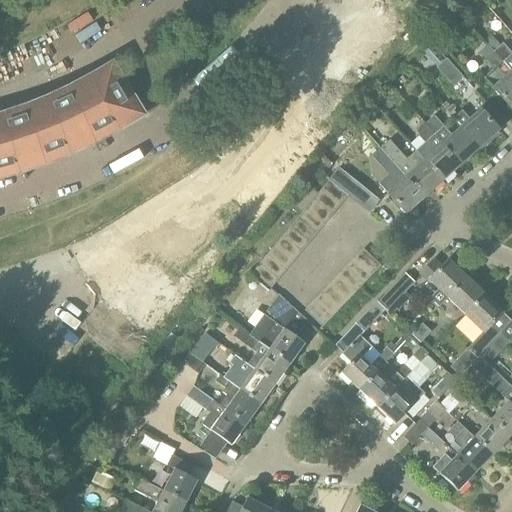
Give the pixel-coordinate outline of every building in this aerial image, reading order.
[(511,75),(511,57),(501,45),(492,53),(511,75)] [(511,108),(511,75),(492,53),(484,61),(493,71),(482,80),(510,111),(511,108)] [(445,60),(435,69),(452,88),(462,79),(445,60)] [(142,116),(137,109),(111,67),(97,75),(85,82),(74,88),(64,93),(54,98),(43,102),(33,107),(22,111),(10,115),(0,117),(0,178),(6,177),(18,173),(29,169),(41,165),(53,161),(76,151),(85,147),(95,142),(105,137),(114,132),(123,127),(133,121),(142,116)] [(460,129),(478,150),(497,133),(478,112),(468,121),(460,113),(452,120),(460,129)] [(432,118),(424,126),(433,136),(442,128),(432,118)] [(424,126),(415,133),(424,144),(433,136),(424,126)] [(445,128),(434,138),(460,166),(478,150),(460,129),(452,136),(445,128)] [(416,154),(441,183),(460,166),(434,138),(416,154)] [(388,142),(379,150),(423,199),(441,183),(416,154),(414,153),(404,161),(388,142)] [(404,217),(423,199),(379,150),(370,158),(378,166),(387,177),(377,186),(404,217)] [(338,207),(346,198),(327,182),(320,192),(338,207)] [(368,215),(378,203),(357,186),(347,198),(368,215)] [(317,195),(312,201),(331,216),(338,207),(320,192),(317,195)] [(331,216),(312,201),(305,210),(323,225),(331,216)] [(302,213),(297,219),(316,234),(323,225),(305,210),(302,213)] [(289,228),(308,244),(316,234),(297,219),(289,228)] [(308,244),(289,228),(282,237),(300,253),(308,244)] [(282,237),(274,247),(293,262),(300,253),(282,237)] [(293,262),(274,247),(267,256),(285,271),(293,262)] [(353,259),(371,276),(379,267),(362,251),(353,259)] [(267,256),(259,265),(278,280),(285,271),(267,256)] [(353,259),(345,268),(363,285),(371,276),(353,259)] [(447,300),(466,279),(448,261),(441,268),(434,260),(419,276),(428,285),(429,283),(437,292),(429,300),(438,309),(447,300)] [(278,280),(259,265),(251,275),(270,290),(278,280)] [(354,294),(363,285),(345,268),(337,277),(354,294)] [(405,275),(378,303),(387,312),(414,283),(405,275)] [(337,277),(328,286),(346,302),(354,294),(337,277)] [(484,297),(466,279),(447,300),(465,318),(484,297)] [(338,311),(346,302),(328,286),(320,295),(338,311)] [(320,295),(312,304),(329,320),(338,311),(320,295)] [(482,335),(451,367),(461,377),(483,352),(500,334),(510,324),(511,322),(502,314),(484,297),(465,318),(482,335)] [(249,336),(290,366),(304,345),(295,339),(304,326),(272,303),(249,336)] [(329,320),(312,304),(304,312),(322,328),(329,320)] [(364,333),(356,325),(355,324),(334,346),(342,354),(341,355),(350,363),(340,374),(358,391),(385,364),(394,355),(386,348),(370,365),(362,358),(372,348),(360,337),(364,333)] [(422,325),(412,336),(420,344),(430,333),(422,325)] [(247,365),(275,386),(290,366),(249,336),(238,328),(232,336),(256,353),(247,365)] [(500,334),(483,352),(491,361),(509,342),(508,342),(500,334)] [(200,341),(189,355),(199,362),(206,354),(210,348),(200,341)] [(181,364),(197,376),(204,366),(199,362),(189,355),(189,354),(181,364)] [(222,378),(260,406),(275,386),(247,365),(235,356),(228,365),(230,366),(222,378)] [(482,361),(474,370),(492,386),(503,397),(511,389),(500,378),(482,361)] [(385,364),(358,391),(376,408),(402,381),(396,374),(385,364)] [(405,366),(396,374),(402,381),(403,382),(406,379),(412,373),(405,366)] [(447,374),(430,391),(439,399),(456,382),(447,374)] [(217,406),(246,426),(260,406),(222,378),(220,377),(214,385),(222,391),(221,392),(225,395),(217,406)] [(402,381),(376,408),(395,426),(413,407),(424,395),(406,379),(403,382),(402,381)] [(193,388),(186,398),(206,411),(213,402),(193,388)] [(457,388),(450,395),(459,404),(466,397),(457,388)] [(206,412),(209,415),(201,426),(231,447),(246,426),(217,406),(213,402),(206,412)] [(511,406),(508,402),(490,421),(509,439),(511,435),(511,406)] [(419,421),(428,430),(435,423),(426,415),(419,421)] [(428,430),(419,421),(403,439),(412,447),(428,430)] [(472,440),(491,458),(509,439),(490,421),(472,440)] [(456,423),(448,432),(455,439),(452,441),(462,450),(455,457),(474,475),(491,458),(472,440),(456,423)] [(474,475),(455,457),(451,462),(445,456),(432,469),(457,493),(474,475)] [(162,492),(186,504),(197,482),(186,476),(191,468),(171,457),(166,467),(173,471),(162,492)] [(181,511),(186,504),(162,492),(137,479),(131,490),(156,503),(151,511),(181,511)] [(268,511),(269,511),(246,499),(239,511),(268,511)] [(148,511),(126,500),(120,511),(121,511),(148,511)]
